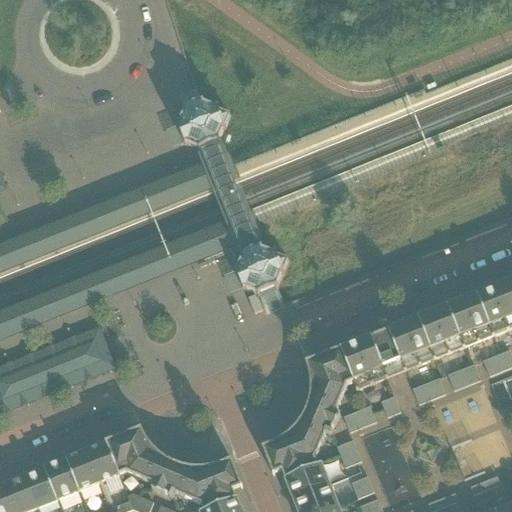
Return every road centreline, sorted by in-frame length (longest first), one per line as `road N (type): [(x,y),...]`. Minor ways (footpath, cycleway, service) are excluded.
road 1 (residential): [(214,387),(511,266)]
road 2 (residential): [(214,387),(0,471)]
road 3 (unclassified): [(40,75),(80,91),(116,74),(129,39),(109,0)]
road 4 (residential): [(265,511),(214,387)]
